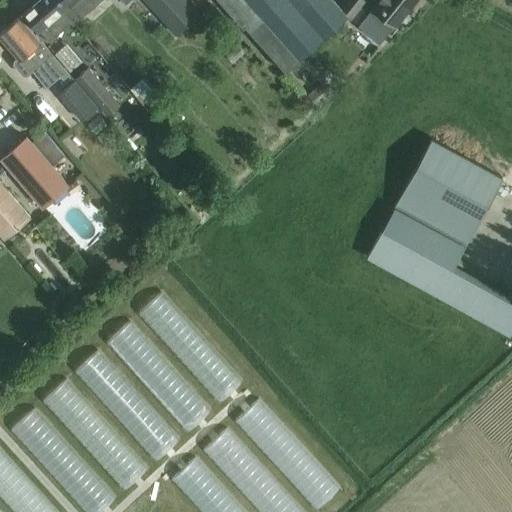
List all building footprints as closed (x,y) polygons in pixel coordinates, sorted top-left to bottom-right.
[(58,0),(37,0),(22,13),(35,28),(37,31),(39,30),(50,43),(57,36),(55,34),(70,21),(72,24),(72,23),(61,10),(65,7),(58,0)] [(58,0),(65,7),(61,10),(72,23),(93,5),(99,0),(58,0)] [(121,0),(124,3),(127,0),(143,0),(174,35),(199,13),(187,0),(121,0)] [(285,71),(347,15),(333,0),(218,0),(242,26),(244,25),(285,71)] [(351,15),(359,6),(363,0),(343,0),(339,5),(351,15)] [(394,25),(405,12),(414,0),(376,0),(371,7),(372,7),(365,15),(357,26),(377,43),(393,25),(394,25)] [(19,16),(0,31),(0,38),(9,50),(17,59),(14,61),(14,65),(22,74),(26,73),(32,69),(46,87),(60,75),(63,78),(68,74),(50,53),(32,31),(19,16)] [(66,42),(54,52),(70,70),(82,60),(66,42)] [(152,108),(169,94),(143,62),(126,77),(152,108)] [(74,76),(106,115),(119,104),(87,65),(74,76)] [(316,105),(331,91),(320,78),(305,92),(316,105)] [(80,122),(95,109),(92,106),(72,81),(57,94),(77,118),(80,122)] [(62,155),(41,131),(30,141),(25,135),(0,157),(13,172),(42,205),(67,183),(51,165),(62,155)] [(421,155),(392,208),(463,247),(492,194),(501,177),(430,138),(421,155)] [(0,235),(3,239),(29,216),(0,182),(0,235)]
